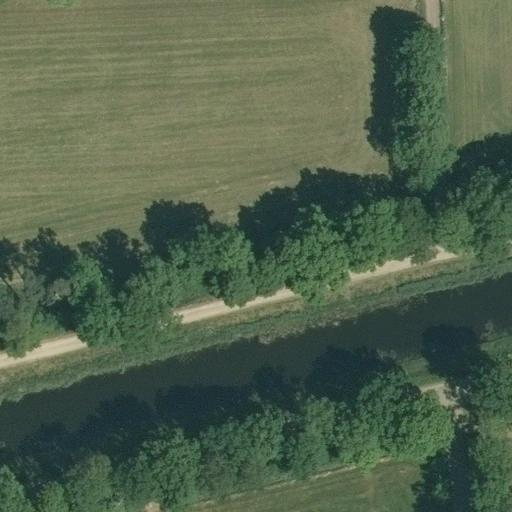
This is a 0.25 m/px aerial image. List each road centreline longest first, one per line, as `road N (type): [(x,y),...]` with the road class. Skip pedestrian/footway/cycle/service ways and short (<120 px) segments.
road 1 (unclassified): [(0,497),(511,373)]
road 2 (track): [(511,235),(0,358)]
road 3 (track): [(425,0),(436,254)]
